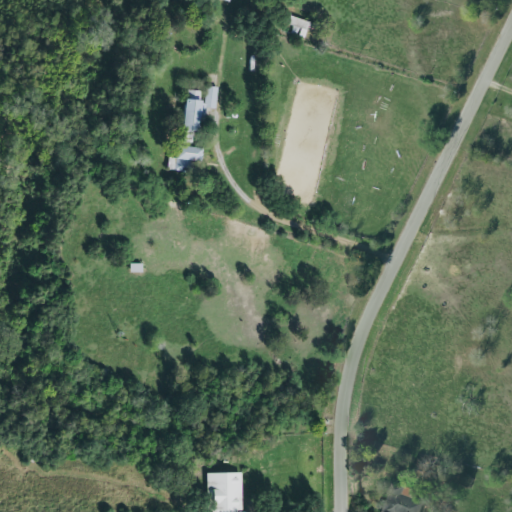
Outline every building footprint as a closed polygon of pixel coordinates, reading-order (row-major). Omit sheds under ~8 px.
[(313,33),(316,24),(288,17),(283,31),(304,37),(305,31),(313,33)] [(215,109),(217,88),(204,86),(202,108),(215,109)] [(196,132),(200,100),(184,98),(181,130),(196,132)] [(174,160),(169,160),(168,169),(192,172),(194,161),(199,162),(201,149),(176,146),(174,160)] [(239,511),(239,473),(207,474),(208,511),(239,511)] [(419,511),(424,491),(386,482),(379,511),(419,511)]
